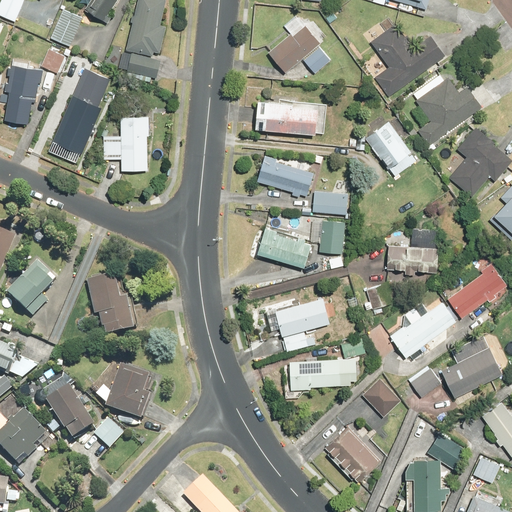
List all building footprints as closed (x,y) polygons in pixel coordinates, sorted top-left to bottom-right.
[(24,0),(0,0),(0,2),(0,15),(15,22),(24,0)] [(89,0),(84,8),(107,23),(111,17),(108,14),(117,0),(89,0)] [(166,0),(136,0),(125,48),(153,55),(154,51),(160,53),(166,26),(160,25),(166,0)] [(392,0),(426,10),(428,0),(392,0)] [(64,9),(51,37),(70,46),(83,17),(64,9)] [(388,97),(445,56),(431,36),(414,49),(395,23),(369,42),(388,68),(374,78),(388,97)] [(290,33),(267,52),(285,73),(320,44),(305,26),(292,36),(290,33)] [(110,45),(101,42),(94,59),(96,60),(95,64),(102,67),(110,45)] [(322,45),(306,58),(316,70),(332,57),(322,45)] [(48,48),(41,65),(58,73),(65,56),(48,48)] [(160,59),(131,52),(127,70),(156,77),(160,59)] [(4,120),(28,124),(32,102),(35,102),(38,82),(41,82),(43,69),(29,66),(28,69),(11,67),(7,91),(9,91),(4,120)] [(84,67),(52,141),(81,153),(101,107),(99,106),(111,79),(84,67)] [(418,131),(429,146),(482,108),(467,87),(459,93),(448,76),(414,100),(430,122),(418,131)] [(254,128),(315,134),(315,132),(323,133),(326,103),(279,99),(279,102),(257,100),(254,128)] [(120,116),(121,170),(147,169),(147,135),(149,135),(148,115),(120,116)] [(411,152),(388,120),(366,137),(389,168),(411,152)] [(495,143),(475,127),(457,149),(466,157),(449,177),(472,197),(489,176),(495,181),(511,161),(511,159),(494,144),(495,143)] [(264,154),(256,180),(293,191),(292,194),(299,196),(300,194),(306,195),(313,172),(277,161),(278,158),(264,154)] [(511,238),(511,185),(501,197),(506,202),(489,220),(511,240),(511,238)] [(314,190),(312,211),(346,214),(348,193),(314,190)] [(322,219),(319,251),(342,253),(345,221),(322,219)] [(264,226),(256,252),(304,266),(311,243),(304,241),(305,238),(264,226)] [(0,271),(15,235),(0,228),(0,271)] [(415,271),(437,272),(439,230),(412,228),(411,246),(388,245),(386,270),(405,271),(404,274),(415,274),(415,271)] [(37,259),(6,291),(32,316),(48,300),(42,294),(57,278),(37,259)] [(482,273),(447,298),(461,318),(488,299),(489,301),(496,297),(495,294),(508,285),(491,263),(480,270),(482,273)] [(115,273),(86,280),(94,315),(98,314),(101,327),(103,326),(105,334),(134,328),(127,296),(120,298),(115,273)] [(368,285),(373,305),(392,300),(387,281),(368,285)] [(330,323),(323,297),(274,310),(281,336),(330,323)] [(390,335),(406,357),(456,322),(442,301),(404,328),(403,325),(390,335)] [(306,330),(282,336),(286,352),(310,346),(306,330)] [(342,341),(345,354),(365,349),(362,336),(342,341)] [(19,350),(0,341),(0,371),(9,375),(19,350)] [(490,346),(440,369),(453,397),(503,375),(490,346)] [(358,354),(288,359),(290,389),(311,388),(311,385),(351,382),(351,378),(360,378),(358,354)] [(120,363),(105,406),(141,419),(150,393),(143,391),(149,374),(120,363)] [(441,382),(431,367),(410,381),(420,396),(441,382)] [(0,397),(13,385),(4,375),(0,378),(0,397)] [(380,376),(361,394),(383,417),(402,400),(380,376)] [(94,424),(69,384),(45,399),(64,429),(65,428),(72,437),(94,424)] [(511,410),(503,398),(482,414),(499,436),(497,437),(501,443),(503,441),(511,453),(511,410)] [(23,407),(0,429),(0,445),(19,465),(50,436),(23,407)] [(109,448),(124,432),(108,417),(93,434),(109,448)] [(382,460),(348,426),(324,450),(328,453),(326,454),(352,480),(354,477),(359,482),(382,460)] [(409,460),(404,469),(405,511),(429,511),(430,509),(440,509),(440,497),(448,496),(448,484),(441,484),(440,461),(453,469),(466,449),(439,432),(426,452),(436,458),(413,458),(413,460),(409,460)] [(480,455),(473,470),(492,479),(499,464),(480,455)] [(238,511),(203,474),(182,493),(199,511),(238,511)] [(8,477),(0,476),(0,504),(5,505),(8,477)] [(511,511),(473,494),(465,511),(511,511)]
